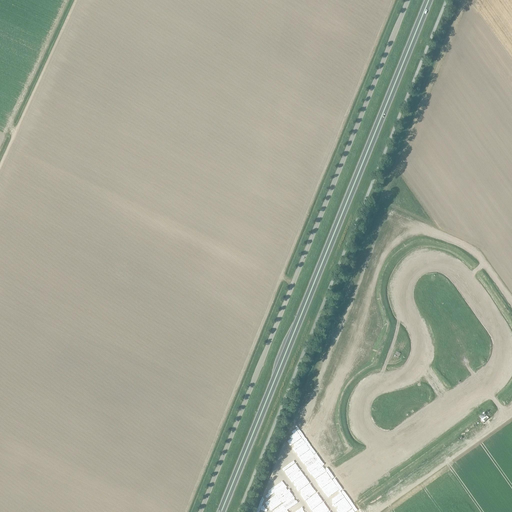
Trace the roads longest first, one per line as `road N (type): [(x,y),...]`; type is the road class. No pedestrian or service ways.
road 1 (trunk): [(221,511),(429,0)]
road 2 (unclassified): [(201,511),(408,0)]
